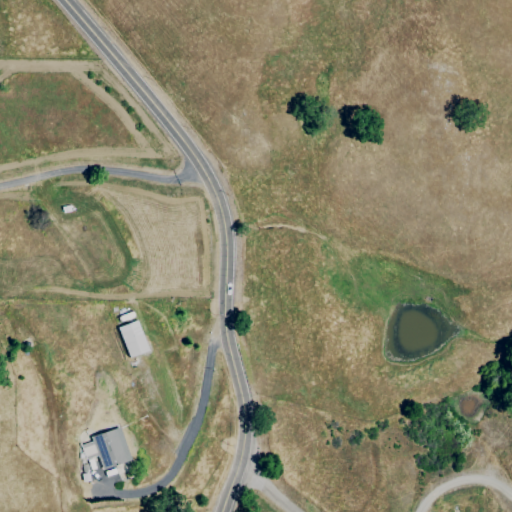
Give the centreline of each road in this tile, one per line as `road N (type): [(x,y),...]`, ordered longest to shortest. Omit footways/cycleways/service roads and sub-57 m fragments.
road 1 (tertiary): [(47,0),(151,122),(207,207),(209,338),(235,431),(211,511)]
road 2 (residential): [(0,185),(82,169),(191,177)]
